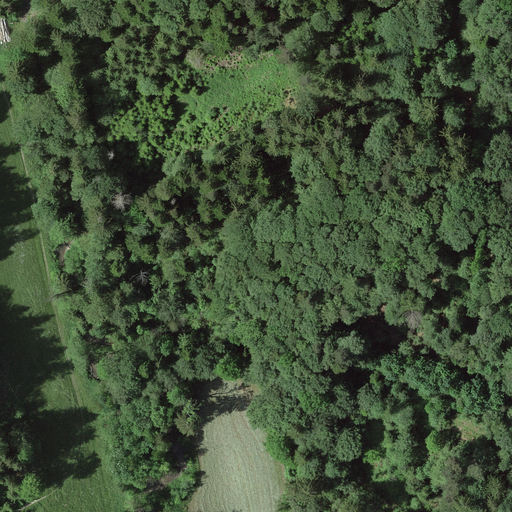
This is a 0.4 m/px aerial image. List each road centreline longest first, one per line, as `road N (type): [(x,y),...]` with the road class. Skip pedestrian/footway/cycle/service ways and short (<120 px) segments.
road 1 (track): [(494,199),(416,127),(316,67),(281,0)]
road 2 (track): [(511,242),(494,199),(469,0)]
